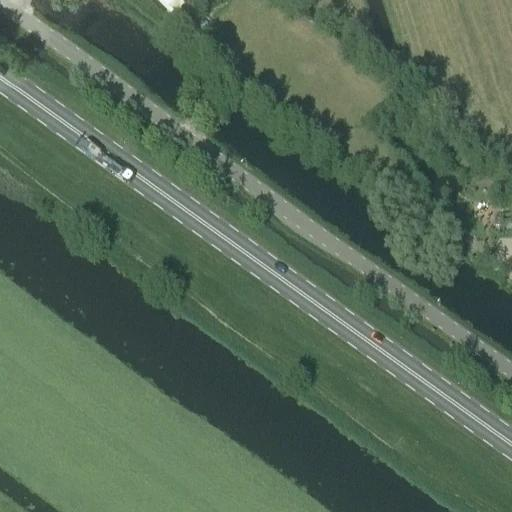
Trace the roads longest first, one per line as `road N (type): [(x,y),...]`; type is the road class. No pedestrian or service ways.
road 1 (unclassified): [(511,373),(0,1)]
road 2 (primary): [(511,446),(0,78)]
